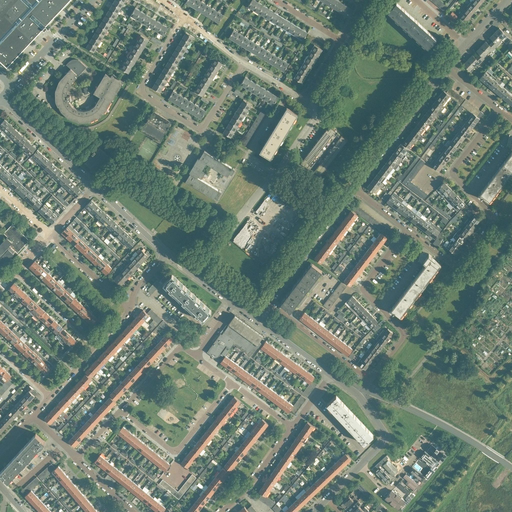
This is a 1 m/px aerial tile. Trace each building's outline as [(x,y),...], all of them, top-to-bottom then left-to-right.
[(0,0),(0,35),(26,8),(25,6),(19,0),(0,0)] [(70,0),(43,0),(36,8),(36,17),(41,21),(46,26),(70,0)] [(121,8),(124,3),(120,0),(114,0),(113,3),(121,8)] [(196,10),(202,1),(199,0),(194,0),(191,6),(196,10)] [(254,10),(259,2),(255,0),(252,0),(248,7),(254,10)] [(338,10),(342,3),(337,0),(333,7),(338,10)] [(202,13),(207,5),(202,1),(196,10),(202,13)] [(259,14),(264,5),(259,2),(254,10),(259,14)] [(410,14),(396,2),(388,12),(401,24),(410,14)] [(118,14),(121,8),(113,3),(110,9),(118,14)] [(343,13),(347,6),(342,3),(338,10),(343,13)] [(477,8),(472,3),(468,7),(474,12),(477,8)] [(207,16),(212,8),(207,5),(202,13),(207,16)] [(265,17),(270,9),(264,5),(259,14),(265,17)] [(474,12),(468,7),(465,5),(462,10),(464,12),(470,17),(474,12)] [(349,17),(353,10),(347,6),(343,13),(349,17)] [(136,19),(141,11),(136,7),(131,15),(136,19)] [(213,20),(218,11),(212,8),(207,16),(213,20)] [(114,19),(118,14),(110,9),(106,14),(114,19)] [(270,20),(275,12),(270,9),(265,17),(270,20)] [(142,22),(147,14),(141,11),(136,19),(142,22)] [(218,23),(224,15),(218,11),(213,20),(218,23)] [(276,24),(281,16),(275,12),(270,20),(276,24)] [(458,17),(452,12),(449,16),(454,21),(458,17)] [(470,17),(464,12),(460,17),(462,18),(464,20),(466,21),(470,17)] [(111,25),(114,19),(106,14),(103,20),(111,25)] [(147,25),(152,17),(147,14),(142,22),(147,25)] [(423,27),(410,14),(401,24),(415,36),(423,27)] [(281,27),(286,19),(281,16),(276,24),(281,27)] [(153,29),(158,21),(152,17),(147,25),(153,29)] [(42,30),(29,18),(27,18),(0,46),(0,61),(7,68),(33,40),(42,30)] [(287,31),(292,22),(286,19),(281,27),(287,31)] [(108,30),(111,25),(103,20),(100,25),(108,30)] [(158,32),(163,24),(158,21),(153,29),(158,32)] [(292,34),(297,26),(292,22),(287,31),(292,34)] [(164,36),(169,28),(163,24),(158,32),(164,36)] [(104,36),(108,30),(100,25),(96,31),(104,36)] [(298,37),(303,29),(297,26),(292,34),(298,37)] [(437,39),(423,27),(415,36),(428,48),(437,39)] [(506,35),(499,28),(495,33),(501,39),(506,35)] [(306,36),(308,34),(308,32),(303,29),(298,37),(303,41),(305,37),(306,36)] [(234,41),(239,33),(234,30),(229,38),(234,41)] [(101,41),(104,36),(96,31),(93,36),(101,41)] [(191,43),(194,37),(186,32),(182,38),(191,43)] [(240,45),(245,36),(239,33),(234,41),(240,45)] [(499,41),(501,39),(495,33),(490,37),(493,40),(491,43),(490,42),(496,47),(500,43),(499,41)] [(149,40),(141,35),(137,41),(145,46),(149,40)] [(98,47),(101,41),(93,36),(89,42),(98,47)] [(245,48),(251,40),(245,36),(240,45),(245,48)] [(187,48),(191,43),(182,38),(179,43),(187,48)] [(251,52),(256,43),(251,40),(245,48),(251,52)] [(145,46),(137,41),(134,46),(142,51),(145,46)] [(495,48),(496,47),(490,42),(491,43),(489,45),(486,41),(481,46),(488,53),(490,50),(492,52),(492,51),(494,53),(496,50),(495,48)] [(94,52),(98,47),(89,42),(86,47),(94,52)] [(184,54),(187,48),(179,43),(176,49),(184,54)] [(256,55),(262,47),(256,43),(251,52),(256,55)] [(319,56),(322,50),(323,50),(322,49),(319,48),(317,46),(314,45),(311,50),(319,56)] [(142,51),(134,46),(131,51),(139,57),(142,51)] [(486,55),(488,53),(481,46),(477,51),(480,54),(478,56),(477,55),(482,61),(483,60),(485,63),(486,62),(484,59),(487,56),(486,55)] [(262,58),(267,50),(262,47),(256,55),(262,58)] [(181,59),(184,54),(176,49),(172,54),(181,59)] [(267,62),(273,53),(267,50),(262,58),(267,62)] [(319,56),(311,50),(307,56),(316,61),(319,56)] [(139,57),(131,51),(127,57),(136,62),(139,57)] [(273,65),(278,57),(273,53),(267,62),(273,65)] [(181,59),(172,54),(169,59),(178,65),(181,59)] [(478,65),(482,61),(477,55),(477,56),(478,56),(476,58),(472,55),(468,60),(474,66),(477,64),(478,65)] [(316,61),(307,56),(304,61),(312,66),(316,61)] [(136,62),(127,57),(124,63),(132,68),(136,62)] [(278,69),(284,60),(278,57),(273,65),(278,69)] [(223,63),(215,58),(211,63),(220,69),(223,63)] [(104,114),(106,111),(105,110),(106,108),(107,109),(111,102),(110,101),(111,100),(112,100),(116,95),(115,95),(115,94),(116,92),(117,93),(121,86),(120,85),(121,83),(122,84),(124,81),(112,74),(111,76),(106,73),(94,93),(100,97),(95,106),(90,109),(84,111),(78,110),(73,106),(70,102),(69,101),(71,101),(74,99),(73,96),(74,92),(76,89),(71,85),(73,82),(72,81),(74,80),(87,67),(80,61),(79,60),(78,60),(76,59),(74,59),(73,59),(71,60),(69,61),(66,65),(67,65),(71,69),(67,73),(66,75),(65,74),(60,80),(61,80),(62,80),(60,82),(59,82),(59,81),(56,90),(57,90),(57,92),(56,92),(55,92),(56,100),(55,100),(55,101),(55,102),(56,102),(58,107),(59,106),(61,110),(62,109),(63,111),(62,112),(68,117),(69,116),(70,117),(70,118),(70,119),(78,122),(78,121),(79,120),(81,121),(81,122),(88,122),(88,120),(90,120),(90,121),(91,121),(99,118),(99,117),(98,117),(100,115),(100,116),(101,116),(103,114),(104,114)] [(174,70),(178,65),(169,59),(166,65),(174,70)] [(284,72),(289,64),(284,60),(278,69),(284,72)] [(474,66),(468,60),(463,64),(470,71),(471,72),(473,70),(472,69),(474,66)] [(312,66),(304,61),(301,67),(309,72),(312,66)] [(132,68),(124,63),(120,68),(129,73),(132,68)] [(220,69),(211,63),(208,69),(216,74),(220,69)] [(174,70),(166,65),(162,71),(171,76),(174,70)] [(309,72),(301,67),(297,72),(306,77),(309,72)] [(485,83),(492,74),(494,72),(489,68),(487,70),(480,79),(485,83)] [(216,74),(208,69),(204,74),(213,80),(216,74)] [(167,81),(171,76),(162,71),(159,76),(167,81)] [(306,77),(297,72),(294,78),(302,83),(306,77)] [(213,80),(204,74),(201,80),(210,85),(213,80)] [(490,87),(497,78),(498,77),(496,75),(495,77),(492,74),(485,83),(490,87)] [(164,87),(167,81),(159,76),(156,82),(164,87)] [(246,88),(251,80),(245,77),(240,85),(246,88)] [(502,82),(497,78),(490,87),(494,91),(500,84),(502,82)] [(210,85),(201,80),(198,85),(206,90),(210,85)] [(252,92),(257,83),(251,80),(246,88),(252,92)] [(161,92),(164,87),(156,82),(152,87),(161,92)] [(257,95),(262,87),(257,83),(252,92),(257,95)] [(505,88),(500,84),(494,91),(499,95),(505,88)] [(206,90),(198,85),(194,91),(203,96),(206,90)] [(504,99),(511,91),(506,86),(505,88),(499,95),(504,99)] [(262,98),(267,90),(262,87),(257,95),(262,98)] [(174,102),(179,94),(173,90),(168,99),(174,102)] [(268,102),(273,93),(267,90),(262,98),(268,102)] [(450,95),(449,94),(446,92),(443,91),(440,95),(446,101),(450,96),(450,95)] [(273,105),(278,97),(273,93),(268,102),(273,105)] [(179,105),(184,97),(179,94),(174,102),(179,105)] [(443,105),(446,101),(440,95),(436,100),(443,105)] [(185,109),(190,101),(184,97),(179,105),(185,109)] [(248,110),(252,105),(244,100),(240,105),(248,110)] [(441,112),(445,107),(443,105),(436,100),(432,105),(441,112)] [(190,112),(195,104),(190,101),(185,109),(190,112)] [(196,116),(201,107),(195,104),(190,112),(196,116)] [(245,116),(248,110),(240,105),(237,111),(245,116)] [(441,112),(432,105),(429,110),(435,115),(438,116),(441,112)] [(201,119),(207,111),(201,107),(196,116),(201,119)] [(288,129),(297,115),(298,114),(287,108),(278,123),(288,129)] [(261,115),(263,112),(261,110),(258,116),(260,117),(264,120),(266,117),(261,115)] [(432,120),(435,115),(429,110),(425,114),(432,120)] [(166,130),(171,122),(154,111),(148,119),(141,130),(159,142),(167,131),(166,130)] [(242,121),(245,116),(237,111),(233,116),(242,121)] [(483,113),(481,111),(477,116),(475,114),(473,113),(472,113),(469,118),(476,123),(483,113)] [(432,120),(425,114),(421,119),(428,124),(432,120)] [(238,127),(242,121),(233,116),(230,121),(238,127)] [(258,120),(260,117),(258,116),(254,122),(256,123),(261,126),(262,123),(258,120)] [(476,123),(469,118),(465,123),(472,128),(476,123)] [(0,129),(2,131),(9,123),(5,119),(3,121),(1,123),(0,124),(0,129)] [(428,124),(421,119),(418,124),(424,129),(428,124)] [(235,132),(238,127),(230,121),(227,127),(235,132)] [(257,131),(259,128),(255,125),(256,123),(254,122),(251,127),(253,128),(257,131)] [(6,136),(13,128),(12,127),(12,126),(10,123),(9,124),(9,123),(2,131),(6,136)] [(280,143),(288,129),(278,123),(269,137),(280,143)] [(472,128),(465,123),(461,127),(468,133),(472,128)] [(424,129),(418,124),(414,129),(421,134),(424,129)] [(468,133),(461,127),(459,125),(455,130),(458,132),(465,138),(468,133)] [(231,138),(235,132),(227,127),(223,133),(231,138)] [(251,131),(253,128),(251,127),(248,132),(249,134),(254,136),(256,134),(251,131)] [(327,129),(301,163),(307,168),(308,166),(314,171),(320,176),(348,140),(341,135),(341,136),(339,135),(340,134),(337,132),(335,131),(330,127),(328,130),(327,129)] [(13,138),(18,132),(18,131),(15,129),(13,128),(6,136),(11,140),(13,138)] [(417,139),(421,134),(414,129),(410,133),(417,139)] [(17,142),(22,136),(21,135),(21,134),(19,132),(18,132),(13,138),(17,142)] [(248,137),(249,134),(248,132),(244,138),(246,139),(251,142),(252,139),(248,137)] [(465,138),(458,132),(454,137),(461,142),(465,138)] [(414,143),(417,139),(410,133),(407,138),(414,143)] [(511,171),(511,137),(511,138),(509,137),(510,134),(509,134),(507,144),(507,145),(506,146),(511,149),(511,147),(511,152),(481,194),(480,194),(489,201),(511,171)] [(22,146),(27,140),(24,137),(24,138),(22,136),(17,142),(22,146)] [(271,158),(280,143),(269,137),(260,151),(260,152),(271,158)] [(461,142),(454,137),(450,142),(457,147),(461,142)] [(244,142),(246,139),(244,138),(241,144),(247,148),(249,145),(244,142)] [(410,148),(414,143),(407,138),(403,143),(410,148)] [(26,150),(31,144),(30,143),(30,142),(27,140),(22,146),(26,150)] [(457,147),(450,142),(447,146),(454,152),(457,147)] [(408,148),(401,143),(397,148),(404,154),(406,151),(408,152),(410,150),(408,148)] [(31,154),(36,148),(33,145),(33,146),(31,144),(26,150),(31,154)] [(454,152),(447,146),(444,145),(441,149),(443,151),(450,156),(454,152)] [(95,172),(109,157),(99,147),(96,151),(95,150),(92,153),(93,154),(85,163),(95,172)] [(397,148),(393,153),(400,158),(403,160),(406,155),(404,154),(397,148)] [(36,160),(42,154),(37,150),(30,158),(34,162),(36,160)] [(235,169),(234,169),(204,150),(199,158),(198,158),(193,166),(191,165),(190,167),(192,168),(189,172),(190,173),(185,181),(214,198),(217,200),(219,198),(218,197),(221,191),(201,179),(203,176),(205,172),(202,170),(206,163),(228,176),(229,173),(232,175),(235,169)] [(450,156),(443,151),(439,156),(446,161),(450,156)] [(397,163),(400,158),(393,153),(390,158),(397,163)] [(41,164),(46,158),(42,154),(36,160),(41,164)] [(446,161),(439,156),(436,161),(443,166),(446,161)] [(45,168),(51,162),(46,158),(41,164),(45,168)] [(393,168),(397,163),(390,158),(386,162),(393,168)] [(443,166),(436,161),(434,159),(430,164),(439,171),(443,166)] [(49,172),(55,166),(51,162),(45,168),(49,172)] [(389,173),(389,172),(393,168),(386,162),(382,167),(389,173)] [(52,178),(60,170),(55,166),(49,172),(47,174),(52,178)] [(153,169),(151,167),(149,170),(159,177),(161,174),(159,173),(161,170),(154,166),(153,169)] [(389,173),(382,167),(379,172),(386,177),(388,179),(392,174),(389,172),(389,173)] [(6,181),(12,174),(7,170),(1,176),(6,181)] [(58,181),(64,174),(60,170),(52,178),(56,183),(58,181)] [(10,185),(18,176),(14,172),(12,174),(6,181),(10,185)] [(382,182),(386,177),(379,172),(375,177),(382,182)] [(63,185),(68,179),(64,174),(58,181),(63,185)] [(411,181),(413,179),(408,175),(402,182),(407,186),(411,181)] [(15,189),(20,183),(22,180),(18,176),(10,185),(15,189)] [(378,187),(382,182),(375,177),(371,182),(378,187)] [(67,189),(73,183),(68,179),(63,185),(67,189)] [(378,187),(371,182),(367,186),(374,192),(376,193),(380,188),(378,187)] [(441,194),(448,186),(444,182),(438,188),(436,190),(441,194)] [(25,187),(20,183),(15,189),(19,193),(25,187)] [(72,193),(77,187),(73,183),(67,189),(72,193)] [(271,192),(274,195),(280,188),(277,185),(271,192)] [(445,198),(453,191),(448,186),(441,194),(445,198)] [(23,197),(29,191),(25,187),(19,193),(23,197)] [(76,197),(82,191),(77,187),(72,193),(76,197)] [(29,191),(23,197),(28,201),(34,195),(36,193),(32,188),(31,189),(29,191)] [(280,189),(276,196),(281,198),(284,191),(280,189)] [(449,203),(457,195),(453,191),(445,198),(449,203)] [(392,205),(399,196),(394,192),(392,195),(387,201),(392,205)] [(34,195),(28,201),(32,205),(38,199),(40,197),(36,193),(34,195)] [(285,194),(281,199),(286,203),(290,198),(285,194)] [(453,207),(461,199),(457,195),(449,203),(453,207)] [(396,209),(402,202),(397,198),(399,196),(392,205),(396,209)] [(37,210),(42,203),(38,199),(32,205),(37,210)] [(459,210),(465,204),(461,199),(453,207),(457,211),(459,209),(459,210)] [(89,212),(96,204),(92,200),(86,206),(84,208),(89,212)] [(401,212),(408,203),(404,200),(402,202),(396,209),(401,212)] [(406,216),(411,209),(413,207),(408,203),(401,212),(406,216)] [(43,215),(50,208),(45,204),(39,211),(43,215)] [(95,214),(101,208),(96,204),(89,212),(93,216),(95,214)] [(462,214),(469,207),(466,205),(459,211),(462,214)] [(48,219),(54,212),(50,208),(43,215),(48,219)] [(99,219),(105,212),(101,208),(95,214),(99,219)] [(411,220),(416,213),(411,209),(406,216),(411,220)] [(354,220),(358,215),(352,210),(348,215),(354,220)] [(418,211),(416,213),(411,220),(416,224),(421,217),(422,214),(418,211)] [(59,216),(54,212),(48,219),(52,223),(59,216)] [(104,223),(110,216),(105,212),(99,219),(98,220),(102,224),(104,223)] [(335,214),(318,238),(321,241),(339,217),(335,214)] [(474,214),(470,219),(477,225),(481,220),(474,214)] [(351,225),(354,220),(348,215),(344,220),(351,225)] [(108,227),(114,220),(110,216),(104,223),(108,227)] [(420,227),(426,220),(421,217),(416,224),(420,227)] [(477,225),(470,219),(470,220),(468,218),(465,223),(473,229),(477,225)] [(430,224),(432,222),(427,219),(426,220),(420,227),(425,231),(430,224)] [(113,231),(119,225),(114,220),(108,227),(106,229),(108,231),(110,229),(113,231)] [(347,230),(351,225),(344,220),(340,225),(347,230)] [(430,235),(435,228),(436,226),(432,222),(430,224),(425,231),(430,235)] [(473,229),(465,223),(461,228),(470,234),(473,229)] [(0,271),(6,265),(4,264),(14,253),(13,252),(15,250),(17,253),(30,240),(28,238),(16,227),(12,224),(4,233),(8,236),(0,244),(0,271)] [(66,237),(74,229),(69,224),(62,233),(66,237)] [(115,237),(123,229),(119,225),(113,231),(111,233),(115,237)] [(343,235),(347,230),(340,225),(337,230),(343,235)] [(435,238),(440,231),(435,228),(430,235),(435,238)] [(470,234),(461,228),(459,230),(458,230),(457,232),(466,239),(470,234)] [(79,233),(74,229),(66,237),(71,241),(77,235),(79,233)] [(120,241),(128,233),(123,229),(115,237),(120,241)] [(340,239),(343,235),(337,230),(333,234),(340,239)] [(466,239),(457,232),(453,237),(456,239),(462,244),(466,239)] [(77,235),(71,241),(75,245),(81,239),(83,237),(79,233),(77,235)] [(126,243),(132,237),(128,233),(120,241),(124,245),(126,243)] [(381,233),(377,238),(384,243),(387,238),(381,233)] [(336,244),(340,239),(333,234),(329,239),(336,244)] [(440,234),(436,239),(440,242),(444,237),(442,236),(440,234)] [(81,239),(75,245),(80,249),(86,243),(87,241),(83,237),(81,239)] [(136,241),(132,237),(126,243),(130,248),(136,241)] [(384,243),(377,238),(373,243),(380,248),(384,243)] [(332,249),(336,244),(329,239),(326,244),(332,249)] [(462,244),(456,239),(453,241),(452,240),(450,242),(459,249),(462,244)] [(459,249),(450,242),(450,243),(450,242),(446,247),(448,248),(455,254),(459,249)] [(90,247),(86,243),(80,249),(84,253),(90,247)] [(380,248),(373,243),(370,247),(376,252),(380,248)] [(329,254),(332,249),(326,244),(322,249),(329,254)] [(96,249),(92,245),(90,247),(84,253),(88,258),(96,249)] [(112,250),(108,246),(106,248),(104,250),(108,254),(110,252),(112,250)] [(376,252),(370,247),(366,252),(373,257),(376,252)] [(101,253),(96,249),(88,258),(93,262),(99,255),(101,253)] [(325,259),(329,254),(322,249),(318,254),(325,259)] [(147,251),(145,253),(142,250),(138,253),(145,260),(146,259),(147,260),(152,255),(147,251)] [(441,265),(438,262),(432,258),(431,260),(430,259),(432,256),(429,254),(428,255),(425,254),(425,253),(423,252),(423,253),(421,253),(422,250),(421,250),(419,259),(419,260),(418,261),(423,265),(425,262),(426,263),(428,260),(430,261),(392,309),(401,317),(441,265)] [(373,257),(366,252),(362,257),(369,262),(373,257)] [(145,260),(138,253),(135,257),(143,265),(145,262),(144,261),(145,260)] [(325,259),(318,254),(314,258),(321,263),(325,259)] [(103,259),(99,255),(93,262),(97,266),(103,259)] [(102,270),(108,263),(109,261),(105,257),(103,259),(97,266),(102,270)] [(143,265),(135,257),(131,261),(138,267),(139,266),(141,267),(143,265)] [(369,262),(362,257),(359,262),(365,267),(369,262)] [(34,271),(39,265),(35,261),(29,267),(34,271)] [(138,267),(131,261),(128,264),(136,272),(138,270),(137,268),(138,267)] [(365,267),(359,262),(355,267),(362,272),(365,267)] [(112,268),(112,267),(108,263),(102,270),(106,274),(112,268)] [(291,312),(322,271),(312,263),(281,304),(291,312)] [(136,272),(128,264),(124,268),(131,274),(132,273),(134,275),(136,272)] [(38,275),(44,269),(39,265),(34,271),(38,275)] [(43,279),(48,273),(50,271),(46,267),(44,269),(38,275),(43,279)] [(362,272),(355,267),(351,271),(358,276),(362,272)] [(131,274),(124,268),(121,272),(129,279),(132,277),(130,276),(131,274)] [(358,276),(351,271),(348,276),(354,281),(358,276)] [(129,279),(121,272),(118,276),(124,282),(125,281),(127,282),(129,279)] [(47,283),(53,277),(48,273),(43,279),(47,283)] [(183,284),(172,274),(169,277),(166,275),(160,280),(163,283),(164,284),(166,285),(164,287),(168,290),(169,289),(174,293),(183,284)] [(124,282),(118,276),(114,279),(122,287),(125,284),(123,283),(124,282)] [(354,281),(348,276),(344,281),(350,286),(354,281)] [(51,288),(57,282),(53,277),(47,283),(51,288)] [(57,282),(51,288),(56,292),(61,286),(64,283),(59,279),(57,282)] [(152,294),(161,284),(157,280),(147,290),(152,294)] [(13,293),(19,287),(14,283),(9,289),(13,293)] [(196,296),(183,284),(174,293),(179,298),(178,299),(181,302),(182,301),(187,306),(196,296)] [(66,290),(65,289),(61,286),(56,292),(60,296),(66,290)] [(18,297),(23,291),(19,287),(13,293),(11,295),(16,299),(17,297),(18,297)] [(70,289),(68,287),(65,289),(66,290),(60,296),(65,300),(70,294),(72,291),(73,291),(70,289)] [(22,301),(28,295),(23,291),(18,297),(22,301)] [(69,304),(75,298),(77,296),(72,291),(70,294),(65,300),(69,304)] [(26,305),(32,299),(28,295),(22,301),(26,305)] [(349,307),(357,300),(352,295),(347,301),(345,303),(349,307)] [(212,311),(196,296),(187,306),(192,310),(191,311),(194,315),(196,313),(203,320),(203,321),(212,311)] [(74,308),(79,302),(75,298),(69,304),(74,308)] [(31,310),(36,304),(32,299),(26,305),(31,309),(31,310)] [(354,312),(361,304),(357,300),(349,307),(354,312)] [(78,312),(84,306),(79,302),(74,308),(78,312)] [(33,316),(41,308),(36,304),(31,310),(31,309),(29,311),(33,316)] [(84,306),(78,312),(82,316),(88,310),(90,308),(86,304),(84,306)] [(360,314),(365,309),(361,304),(354,312),(358,316),(360,314)] [(40,318),(45,312),(41,308),(33,316),(38,320),(39,318),(40,318)] [(346,314),(339,309),(337,312),(339,314),(343,317),(346,314)] [(360,314),(358,316),(362,320),(364,318),(369,313),(365,309),(360,314)] [(92,315),(88,310),(82,316),(87,321),(92,315)] [(149,315),(147,313),(143,310),(139,314),(145,320),(149,316),(149,315)] [(44,322),(50,316),(45,312),(40,318),(44,322)] [(305,323),(310,316),(305,312),(300,319),(305,323)] [(366,324),(374,317),(369,313),(364,318),(362,320),(366,324)] [(145,320),(139,314),(135,319),(141,324),(145,320)] [(97,319),(97,318),(92,315),(87,321),(91,325),(97,319)] [(48,326),(54,320),(50,316),(44,322),(48,326)] [(262,336),(258,333),(238,318),(235,316),(234,316),(233,317),(234,317),(230,323),(229,323),(229,324),(229,325),(222,334),(221,333),(207,352),(211,355),(210,355),(211,355),(214,358),(217,357),(221,361),(225,356),(230,348),(233,345),(234,343),(248,354),(251,356),(259,346),(259,347),(261,343),(262,342),(260,341),(262,338),(263,337),(262,337),(262,336)] [(309,326),(314,320),(310,316),(305,323),(309,326)] [(378,321),(374,317),(366,324),(371,329),(372,327),(378,321)] [(137,329),(141,324),(135,319),(131,323),(137,329)] [(53,330),(58,324),(54,320),(48,326),(53,330)] [(158,324),(156,322),(153,320),(150,324),(152,326),(154,328),(158,324)] [(314,330),(319,323),(314,320),(309,326),(314,330)] [(137,329),(131,323),(127,327),(133,333),(137,329)] [(319,333),(324,327),(319,323),(314,330),(319,333)] [(57,334),(63,328),(58,324),(53,330),(57,334)] [(163,329),(161,327),(159,325),(155,329),(156,331),(159,333),(163,329)] [(11,330),(7,326),(1,332),(6,336),(11,330)] [(133,333),(127,327),(123,332),(129,337),(133,333)] [(324,337),(329,331),(324,327),(319,333),(324,337)] [(10,340),(18,332),(13,328),(11,330),(6,336),(10,340)] [(62,338),(67,332),(63,328),(57,334),(55,336),(60,340),(62,338)] [(383,329),(379,334),(388,341),(392,336),(391,335),(393,332),(388,328),(386,331),(385,331),(383,329)] [(329,341),(334,334),(329,331),(324,337),(329,341)] [(14,345),(22,336),(18,332),(10,340),(14,345)] [(60,340),(59,341),(64,345),(66,343),(72,337),(67,332),(62,338),(60,340)] [(125,342),(129,337),(123,332),(118,336),(125,342)] [(168,333),(164,338),(170,343),(174,339),(168,333)] [(333,344),(338,338),(334,334),(329,341),(333,344)] [(388,341),(379,334),(376,339),(378,341),(384,345),(388,341)] [(19,349),(27,340),(22,336),(14,345),(19,349)] [(120,346),(125,342),(118,336),(114,341),(120,346)] [(66,343),(64,345),(68,349),(71,347),(76,341),(72,337),(66,343)] [(170,343),(164,338),(160,342),(165,347),(170,343)] [(338,348),(343,341),(338,338),(333,344),(338,348)] [(23,353),(31,344),(27,340),(19,349),(23,353)] [(120,346),(114,341),(110,345),(116,351),(120,346)] [(266,351),(271,344),(266,341),(261,347),(266,351)] [(343,352),(348,345),(343,341),(338,348),(343,352)] [(378,341),(374,345),(380,350),(384,345),(378,341)] [(165,347),(160,342),(156,346),(161,352),(165,347)] [(28,357),(36,349),(31,344),(23,353),(28,357)] [(271,355),(276,348),(271,344),(266,351),(271,355)] [(380,350),(374,345),(372,344),(368,348),(377,355),(380,350)] [(116,351),(110,345),(106,349),(112,355),(116,351)] [(353,349),(348,345),(343,352),(348,355),(353,349)] [(161,352),(156,346),(152,351),(157,356),(161,352)] [(276,358),(281,352),(276,348),(271,355),(276,358)] [(377,355),(368,348),(365,353),(373,360),(377,355)] [(32,361),(40,353),(36,349),(28,357),(32,361)] [(112,355),(106,349),(102,354),(108,359),(112,355)] [(157,356),(152,351),(147,355),(153,360),(157,356)] [(281,362),(286,355),(281,352),(276,358),(281,362)] [(44,357),(40,353),(32,361),(36,365),(44,357)] [(373,360),(365,353),(361,358),(369,364),(373,360)] [(108,359),(102,354),(98,358),(104,364),(108,359)] [(153,360),(147,355),(143,359),(149,365),(153,360)] [(286,366),(291,359),(286,355),(281,362),(286,366)] [(230,359),(225,356),(221,361),(220,362),(225,366),(230,359)] [(41,369),(49,361),(44,357),(36,365),(41,369)] [(104,364),(98,358),(94,363),(100,368),(104,364)] [(369,364),(361,358),(357,363),(366,369),(369,364)] [(149,365),(143,359),(139,364),(145,369),(149,365)] [(235,363),(230,359),(225,366),(230,370),(235,363)] [(291,369),(296,362),(291,359),(286,366),(291,369)] [(45,374),(53,365),(49,361),(41,369),(45,374)] [(295,373),(300,366),(296,362),(291,369),(295,373)] [(96,372),(100,368),(94,363),(90,367),(96,372)] [(240,367),(235,363),(230,370),(235,373),(240,367)] [(145,369),(139,364),(135,368),(141,374),(145,369)] [(300,376),(305,369),(300,366),(295,373),(300,376)] [(96,373),(96,372),(90,367),(85,371),(92,378),(96,373)] [(245,370),(240,367),(235,373),(240,377),(245,370)] [(141,374),(135,368),(131,373),(137,378),(141,374)] [(305,380),(310,373),(305,369),(300,376),(305,380)] [(250,374),(245,370),(240,377),(245,380),(250,374)] [(12,375),(7,371),(0,378),(0,380),(3,384),(5,382),(6,382),(7,380),(10,378),(12,375)] [(137,378),(131,373),(127,377),(133,383),(137,378)] [(310,383),(311,381),(313,379),(315,376),(310,373),(305,380),(310,383)] [(92,379),(86,374),(82,378),(88,384),(92,379)] [(254,377),(250,374),(245,380),(250,384),(254,377)] [(133,383),(127,377),(123,381),(129,387),(133,383)] [(259,381),(254,377),(250,384),(255,387),(259,381)] [(88,384),(82,378),(78,383),(84,388),(88,384)] [(129,387),(123,381),(119,386),(124,391),(129,387)] [(264,385),(259,381),(255,387),(260,391),(264,385)] [(84,388),(78,383),(74,387),(80,393),(84,388)] [(31,392),(33,390),(29,385),(26,388),(29,391),(24,395),(30,401),(35,396),(31,392)] [(269,388),(264,385),(260,391),(264,395),(269,388)] [(124,391),(119,386),(115,390),(120,396),(124,391)] [(75,397),(80,393),(74,387),(69,392),(75,397)] [(274,392),(269,388),(264,395),(269,398),(274,392)] [(120,396),(115,390),(110,395),(116,400),(120,396)] [(71,402),(75,397),(69,392),(65,396),(71,402)] [(279,395),(274,392),(269,398),(274,402),(279,395)] [(279,405),(285,397),(280,393),(279,395),(274,402),(279,405)] [(30,401),(24,395),(20,400),(26,406),(30,401)] [(336,395),(327,404),(340,417),(349,408),(336,395)] [(67,406),(71,402),(65,396),(61,401),(67,406)] [(284,409),(288,402),(290,399),(286,396),(285,397),(279,405),(284,409)] [(110,397),(106,401),(112,406),(116,402),(110,397)] [(234,397),(230,401),(237,407),(241,402),(234,397)] [(26,406),(20,400),(15,405),(21,411),(26,406)] [(67,406),(61,401),(57,405),(63,410),(67,406)] [(112,406),(106,401),(102,406),(108,411),(112,406)] [(237,407),(230,401),(226,406),(233,411),(237,407)] [(293,406),(288,402),(284,409),(289,412),(291,410),(292,407),(293,406)] [(21,411),(15,405),(11,410),(17,415),(21,411)] [(62,418),(66,413),(63,410),(57,405),(53,409),(59,415),(62,418)] [(108,411),(102,406),(98,410),(104,415),(108,411)] [(233,411),(226,406),(223,411),(229,416),(233,411)] [(361,421),(349,408),(340,417),(352,430),(361,421)] [(55,419),(59,415),(53,409),(49,414),(55,419)] [(17,415),(11,410),(6,415),(12,420),(17,415)] [(104,415),(98,410),(94,414),(100,420),(104,415)] [(229,416),(223,411),(219,415),(226,420),(229,416)] [(55,419),(49,414),(44,418),(50,424),(55,419)] [(100,420),(94,414),(90,419),(96,424),(100,420)] [(12,420),(6,415),(2,420),(8,425),(12,420)] [(222,425),(226,420),(219,415),(215,420),(222,425)] [(96,424),(90,419),(85,423),(91,429),(96,424)] [(262,419),(258,424),(264,429),(268,424),(262,419)] [(222,425),(215,420),(212,425),(218,430),(222,425)] [(374,435),(361,421),(352,430),(364,443),(374,435)] [(311,432),(314,427),(307,422),(304,427),(311,432)] [(91,429),(85,423),(81,428),(87,433),(91,429)] [(264,429),(258,424),(254,429),(261,434),(264,429)] [(214,435),(218,430),(212,425),(208,429),(214,435)] [(122,436),(128,430),(123,426),(118,433),(122,436)] [(307,437),(311,432),(304,427),(300,432),(307,437)] [(87,433),(81,428),(77,432),(83,438),(87,433)] [(210,439),(214,435),(208,429),(204,434),(210,439)] [(261,434),(254,429),(251,433),(257,438),(261,434)] [(127,440),(132,434),(128,430),(122,436),(127,440)] [(83,438),(77,432),(73,436),(79,442),(83,438)] [(304,442),(307,437),(300,432),(297,437),(304,442)] [(33,455),(45,442),(36,433),(24,446),(33,455)] [(257,438),(251,433),(247,438),(253,443),(257,438)] [(132,444),(137,438),(132,434),(127,440),(132,444)] [(207,444),(210,439),(204,434),(200,439),(207,444)] [(79,442),(73,436),(69,441),(75,447),(79,442)] [(304,442),(297,437),(294,442),(300,447),(304,442)] [(137,448),(142,441),(137,438),(132,444),(137,448)] [(253,443),(247,438),(243,443),(249,448),(253,443)] [(203,449),(207,444),(200,439),(197,444),(203,449)] [(141,452),(147,445),(142,441),(137,448),(141,452)] [(297,452),(300,447),(294,442),(290,447),(297,452)] [(249,448),(243,443),(239,447),(246,452),(249,448)] [(199,453),(203,449),(197,444),(193,448),(199,453)] [(146,455),(151,449),(147,445),(141,452),(146,455)] [(428,449),(427,450),(438,460),(441,456),(445,459),(447,456),(444,453),(443,454),(432,445),(428,449)] [(20,468),(33,455),(24,446),(11,460),(20,468)] [(246,452),(239,447),(235,452),(242,457),(246,452)] [(294,457),(297,452),(290,447),(287,452),(294,457)] [(195,458),(199,453),(193,448),(189,453),(195,458)] [(373,463),(385,452),(381,448),(369,459),(373,463)] [(151,459),(156,453),(151,449),(146,455),(151,459)] [(425,451),(420,457),(432,467),(437,461),(425,451)] [(242,457),(235,452),(232,457),(238,462),(242,457)] [(290,462),(294,457),(287,452),(283,457),(290,462)] [(156,463),(161,457),(156,453),(151,459),(156,463)] [(192,463),(195,458),(189,453),(185,458),(192,463)] [(351,459),(345,453),(341,457),(347,463),(351,459)] [(100,465),(105,459),(100,455),(95,461),(100,465)] [(385,461),(388,458),(386,455),(379,462),(381,465),(382,466),(386,462),(385,461)] [(160,467),(165,460),(161,457),(156,463),(160,467)] [(238,462),(232,457),(228,461),(234,467),(238,462)] [(286,467),(290,462),(283,457),(280,462),(286,467)] [(347,463),(341,457),(337,462),(342,468),(347,463)] [(188,468),(192,463),(185,458),(181,462),(188,468)] [(104,469),(109,463),(105,459),(100,465),(104,469)] [(399,470),(389,459),(383,465),(393,476),(399,470)] [(424,476),(431,468),(420,459),(414,467),(424,476)] [(0,474),(8,482),(20,468),(11,460),(0,471),(0,474)] [(165,471),(170,464),(165,460),(160,467),(165,471)] [(234,467),(228,461),(224,466),(231,471),(234,467)] [(432,467),(431,468),(432,470),(434,471),(441,464),(437,461),(432,467)] [(283,472),(286,467),(280,462),(276,467),(283,472)] [(342,468),(337,462),(332,466),(338,472),(342,468)] [(114,466),(109,463),(104,469),(109,473),(114,466)] [(56,476),(62,470),(58,466),(56,468),(53,470),(52,471),(56,476)] [(114,476),(119,470),(114,466),(109,473),(114,476)] [(338,472),(332,466),(328,470),(333,476),(338,472)] [(230,472),(223,467),(219,472),(226,477),(230,472)] [(283,472),(276,467),(273,472),(280,477),(283,472)] [(379,467),(375,471),(385,482),(390,478),(379,467)] [(412,467),(409,471),(421,481),(424,477),(412,467)] [(434,471),(432,470),(431,468),(424,476),(426,477),(428,479),(434,471)] [(60,480),(66,475),(62,470),(56,476),(60,480)] [(118,480),(123,474),(119,470),(114,476),(118,480)] [(333,476),(328,470),(323,474),(329,480),(333,476)] [(226,477),(219,472),(215,477),(222,482),(226,477)] [(276,481),(280,477),(273,472),(269,477),(276,481)] [(123,484),(128,478),(123,474),(118,480),(123,484)] [(329,480),(323,474),(319,478),(325,484),(329,480)] [(64,485),(70,479),(66,475),(60,480),(64,485)] [(412,490),(412,491),(417,485),(406,475),(401,482),(412,490)] [(222,482),(215,477),(212,482),(218,487),(222,482)] [(273,486),(276,481),(269,477),(266,482),(273,486)] [(428,479),(426,477),(420,484),(419,483),(418,484),(422,487),(428,479)] [(128,488),(133,481),(128,478),(123,484),(128,488)] [(325,484),(319,478),(314,483),(320,489),(325,484)] [(68,489),(74,484),(70,479),(64,485),(68,489)] [(133,492),(138,485),(133,481),(128,488),(133,492)] [(218,487),(212,482),(208,486),(214,491),(218,487)] [(269,491),(273,486),(266,482),(262,487),(269,491)] [(320,489),(314,483),(310,487),(316,493),(320,489)] [(72,494),(78,489),(74,484),(68,489),(72,494)] [(405,498),(410,492),(399,484),(394,490),(405,498)] [(422,487),(418,484),(417,485),(412,491),(412,490),(411,491),(415,495),(422,487)] [(143,489),(138,485),(133,492),(137,496),(143,489)] [(214,491),(208,486),(204,491),(211,496),(214,491)] [(143,489),(137,496),(142,499),(147,493),(149,490),(145,487),(143,489)] [(266,496),(269,491),(262,487),(259,492),(262,494),(265,496),(266,496)] [(316,493),(310,487),(306,491),(311,497),(316,493)] [(76,498),(82,493),(78,489),(72,494),(76,498)] [(29,500),(35,495),(31,490),(30,492),(27,494),(25,496),(29,500)] [(176,490),(173,494),(179,499),(183,495),(178,492),(176,490)] [(404,501),(392,491),(392,490),(386,498),(398,509),(404,501)] [(211,496),(204,491),(200,496),(207,501),(211,496)] [(311,497),(306,491),(301,495),(307,501),(311,497)] [(409,502),(415,495),(411,491),(408,495),(405,499),(407,500),(409,502)] [(80,503),(86,498),(82,493),(76,498),(80,503)] [(147,503),(152,497),(147,493),(142,499),(147,503)] [(39,499),(35,495),(29,500),(33,505),(39,499)] [(307,501),(301,495),(297,499),(303,505),(307,501)] [(207,501),(200,496),(197,500),(203,506),(207,501)] [(353,505),(358,500),(354,496),(352,499),(349,496),(349,497),(348,496),(346,498),(346,499),(341,504),(346,508),(350,503),(353,505)] [(151,507),(157,500),(152,497),(147,503),(151,507)] [(84,508),(90,502),(86,498),(80,503),(84,508)] [(38,509),(44,504),(39,499),(33,505),(38,509)] [(303,505),(297,499),(293,503),(298,509),(303,505)] [(156,510),(161,504),(157,500),(151,507),(156,510)] [(203,506),(197,500),(193,505),(199,510),(203,506)] [(362,504),(358,500),(353,505),(355,508),(350,511),(358,511),(362,509),(359,506),(362,504)] [(401,511),(409,502),(407,500),(399,509),(401,511)] [(87,511),(88,511),(94,507),(90,502),(84,508),(87,511)] [(295,511),(298,509),(293,503),(288,508),(292,511),(295,511)]
